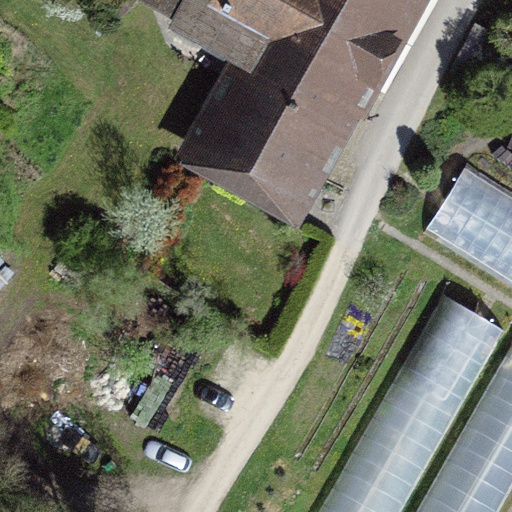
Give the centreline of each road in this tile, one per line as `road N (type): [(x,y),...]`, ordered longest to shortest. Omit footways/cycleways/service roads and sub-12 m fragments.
road 1 (track): [(193,511),(361,198)]
road 2 (unclassified): [(477,0),(361,198)]
road 3 (track): [(109,511),(0,438)]
